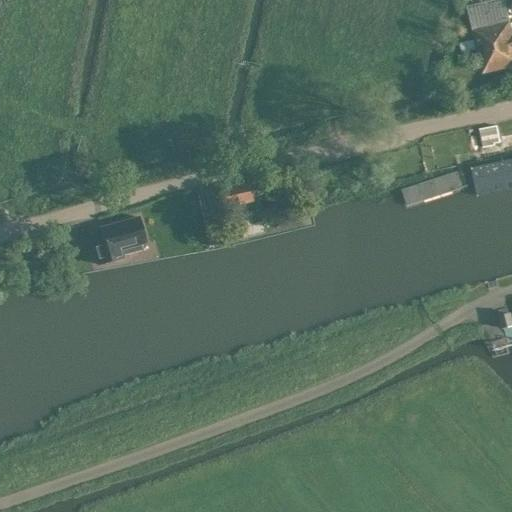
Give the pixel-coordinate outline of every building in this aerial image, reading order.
[(511,56),(511,31),(504,0),(493,0),(467,6),(481,64),(511,56)] [(492,134),(498,133),(495,116),(478,120),(482,138),(493,135),(492,134)] [(511,148),(500,151),(463,160),(468,179),(511,168),(511,148)] [(238,205),(257,200),(251,172),(220,179),(229,227),(241,224),(238,209),(239,209),(238,205)] [(104,228),(92,231),(98,253),(124,246),(123,244),(142,238),(140,233),(146,231),(139,206),(100,216),(104,228)] [(202,212),(208,236),(221,233),(215,209),(202,212)] [(511,316),(511,314),(509,304),(498,307),(499,309),(501,319),(502,319),(511,317),(511,316)]
